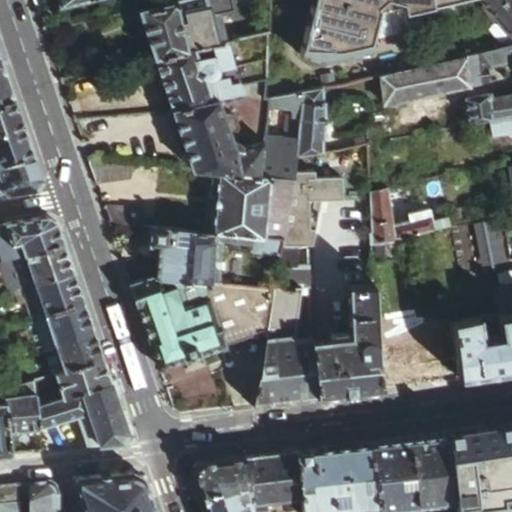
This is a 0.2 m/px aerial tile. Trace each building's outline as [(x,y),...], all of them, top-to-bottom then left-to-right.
[(230,0),(168,0),(138,6),(155,55),(221,39),(215,8),(231,5),(230,0)] [(312,0),(300,52),(324,58),(367,48),(370,37),(376,16),(403,10),(447,0),(312,0)] [(459,20),(452,0),(447,0),(403,10),(407,29),(407,32),(459,20)] [(511,0),(480,0),(497,18),(511,37),(511,0)] [(376,16),(370,37),(407,29),(403,10),(376,16)] [(221,39),(155,55),(172,108),(218,96),(239,91),(236,81),(227,84),(224,76),(206,80),(204,74),(205,75),(206,75),(209,75),(212,74),(213,73),(214,71),(215,69),(215,67),(264,57),(266,29),(221,39)] [(511,56),(511,41),(461,53),(467,83),(487,78),(486,63),(511,57),(511,56)] [(414,64),(455,55),(452,43),(412,52),(414,64)] [(382,101),(467,83),(461,53),(455,55),(414,64),(376,73),(382,101)] [(0,100),(15,97),(2,61),(0,61),(0,100)] [(292,173),(296,153),(323,151),(322,85),(264,94),(265,138),(266,171),(292,173)] [(469,122),(473,121),(511,114),(511,93),(489,97),(488,92),(464,97),(469,122)] [(218,96),(172,108),(192,166),(209,168),(266,171),(265,138),(235,147),(230,133),(236,131),(238,124),(236,114),(228,110),(223,112),(218,96)] [(0,131),(25,126),(15,97),(0,100),(0,131)] [(511,114),(473,121),(476,134),(511,127),(511,114)] [(0,131),(0,160),(34,153),(25,126),(0,131)] [(0,191),(37,185),(42,177),(34,153),(0,160),(0,191)] [(131,178),(129,162),(88,159),(95,181),(131,178)] [(292,173),(266,171),(209,168),(207,192),(214,193),(211,227),(214,227),(262,230),(283,232),(287,207),(263,204),(264,195),(288,198),(292,174),(292,173)] [(292,174),(288,198),(287,207),(283,232),(281,242),(307,245),(309,245),(315,201),(338,199),(337,175),(292,174)] [(398,237),(453,224),(451,216),(436,220),(433,208),(412,213),(413,220),(397,223),(392,201),(391,185),(369,190),(371,242),(398,237)] [(498,213),(506,212),(503,204),(494,206),(496,214),(498,213)] [(109,221),(143,223),(144,208),(103,205),(109,221)] [(511,225),(511,210),(506,212),(498,213),(502,228),(511,225)] [(0,221),(0,249),(3,258),(12,255),(25,252),(63,240),(56,219),(48,214),(0,221)] [(211,227),(151,224),(146,226),(145,228),(143,228),(142,236),(144,236),(145,238),(146,239),(150,241),(157,242),(157,252),(156,273),(210,277),(214,227),(211,227)] [(221,235),(261,238),(262,230),(214,227),(210,277),(218,278),(221,235)] [(281,242),(283,232),(262,230),(261,238),(259,246),(280,247),(281,242)] [(372,257),(399,256),(398,237),(371,242),(372,257)] [(72,269),(63,240),(25,252),(34,281),(72,269)] [(281,242),(280,247),(274,282),(273,281),(264,327),(251,403),(317,395),(309,338),(309,333),(295,335),(292,328),(299,284),(308,285),(307,262),(296,262),(296,255),(307,255),(307,245),(281,242)] [(25,252),(12,255),(22,285),(34,281),(25,252)] [(373,275),(399,274),(399,256),(372,257),(373,275)] [(72,269),(34,281),(22,285),(32,315),(82,298),(72,269)] [(210,277),(156,273),(150,273),(128,280),(157,364),(182,355),(183,357),(198,352),(198,350),(201,349),(202,352),(217,347),(216,343),(264,327),(273,281),(218,278),(210,277)] [(511,283),(492,287),(495,311),(511,308),(511,283)] [(349,333),(309,338),(317,395),(381,387),(380,372),(377,344),(375,318),(373,286),(346,288),(349,333)] [(82,298),(32,315),(41,343),(42,343),(92,327),(82,298)] [(451,319),(457,357),(460,377),(511,368),(511,308),(495,311),(498,330),(482,333),(478,314),(451,319)] [(377,344),(380,372),(418,365),(413,338),(410,338),(408,326),(412,326),(410,313),(394,315),(394,314),(375,318),(377,344)] [(413,338),(418,365),(436,361),(437,365),(447,363),(446,359),(457,357),(451,319),(412,326),(408,326),(410,338),(413,338)] [(102,355),(92,327),(42,343),(52,372),(54,371),(102,355)] [(110,379),(102,355),(54,371),(61,395),(80,389),(110,379)] [(10,434),(38,426),(36,403),(36,395),(34,377),(22,381),(23,393),(13,394),(12,384),(5,387),(6,400),(10,434)] [(128,431),(110,379),(80,389),(99,443),(122,440),(128,431)] [(85,444),(99,443),(80,389),(61,395),(42,401),(36,403),(38,426),(75,415),(85,444)] [(0,453),(12,452),(10,434),(6,400),(0,400),(0,453)] [(498,511),(498,504),(511,501),(511,419),(505,421),(445,430),(453,499),(442,500),(443,511),(498,511)] [(442,500),(453,499),(445,430),(409,434),(417,503),(442,500)] [(377,508),(417,503),(409,434),(369,439),(376,504),(377,508)] [(369,439),(295,448),(301,505),(302,511),(307,511),(333,509),(333,511),(352,511),(352,507),(376,504),(369,439)] [(285,507),(301,505),(295,448),(244,454),(247,496),(247,511),(264,511),(263,498),(279,497),(280,501),(284,500),(285,507)] [(241,497),(247,496),(244,454),(198,459),(193,469),(200,491),(240,487),(241,497)] [(154,511),(142,474),(133,468),(77,475),(74,477),(74,480),(83,507),(85,511),(68,511),(57,511),(58,484),(56,480),(55,479),(54,478),(52,478),(30,480),(28,511),(154,511)] [(0,483),(0,500),(18,499),(18,481),(0,483)] [(247,511),(247,496),(241,497),(240,487),(200,491),(207,511),(247,511)] [(17,511),(18,499),(0,500),(0,511),(17,511)] [(511,511),(511,501),(498,504),(498,511),(511,511)]
